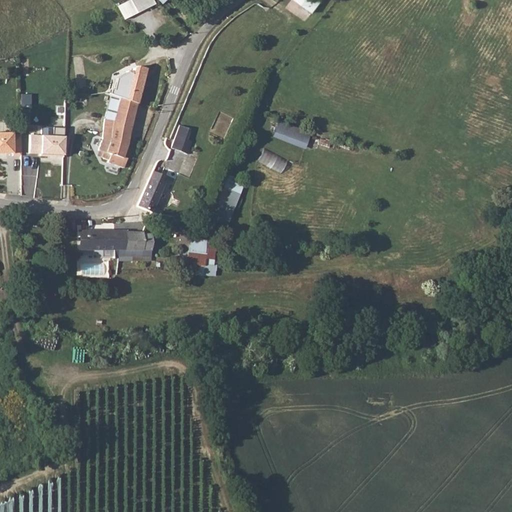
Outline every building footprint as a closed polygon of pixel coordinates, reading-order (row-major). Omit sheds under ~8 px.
[(128,0),(117,6),(124,19),(155,4),(152,0),(128,0)] [(308,0),(305,4),(314,12),(323,0),(308,0)] [(125,72),(118,98),(135,102),(144,68),(136,66),(132,69),(130,73),(125,72)] [(96,88),(84,92),(86,98),(98,94),(96,88)] [(118,98),(110,96),(99,134),(98,142),(96,151),(100,152),(99,157),(103,159),(123,165),(125,158),(121,157),(135,102),(118,98)] [(278,120),(272,137),(306,149),(312,132),(278,120)] [(179,124),(171,147),(188,154),(193,140),(188,139),(192,129),(179,124)] [(29,154),(64,156),(65,128),(39,127),(38,134),(30,134),(29,154)] [(0,131),(0,153),(21,154),(22,133),(0,131)] [(263,149),(258,162),(283,172),(288,159),(263,149)] [(151,171),(136,207),(150,213),(165,177),(151,171)] [(213,219),(231,224),(244,180),(226,175),(213,219)] [(189,275),(215,276),(217,245),(209,244),(209,232),(181,230),(179,262),(190,263),(189,275)] [(76,231),(76,238),(80,238),(80,250),(113,251),(113,232),(76,231)] [(124,233),(113,232),(113,251),(118,251),(118,263),(129,263),(129,258),(142,258),(151,258),(151,236),(143,236),(143,234),(125,234),(124,233)]
